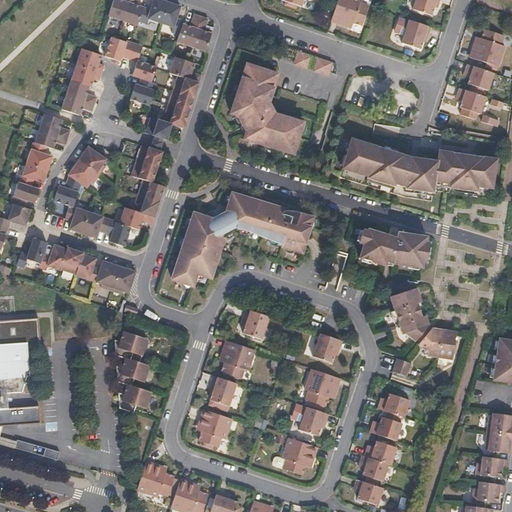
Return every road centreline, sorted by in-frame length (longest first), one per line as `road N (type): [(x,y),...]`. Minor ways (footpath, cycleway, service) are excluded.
road 1 (residential): [(205,326),(172,423),(173,449),(298,498),(324,493),(370,366),(368,338),(338,303),(271,282)]
road 2 (residential): [(187,153),(511,251)]
road 3 (residential): [(148,268),(40,230),(46,193),(66,154),(98,126),(187,153)]
road 4 (residential): [(232,13),(437,83)]
road 5 (residential): [(232,13),(187,153)]
road 6 (residential): [(148,268),(187,153)]
